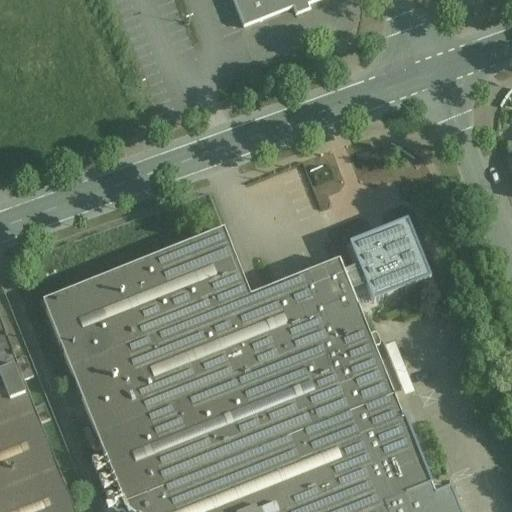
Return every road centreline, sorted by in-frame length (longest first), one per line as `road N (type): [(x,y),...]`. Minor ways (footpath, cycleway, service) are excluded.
road 1 (residential): [(429,74),(0,229)]
road 2 (residential): [(429,74),(511,266)]
